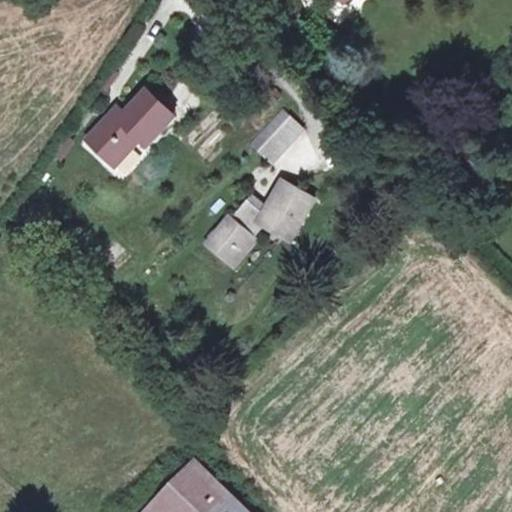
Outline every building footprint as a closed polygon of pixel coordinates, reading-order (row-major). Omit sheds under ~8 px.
[(123,108),(96,137),(130,163),(154,135),(163,142),(187,115),(153,87),(129,114),(123,108)] [(293,107),(262,139),(281,157),(311,124),(293,107)] [(68,163),(80,146),(68,137),(56,154),(68,163)] [(237,214),(216,240),(242,261),(277,218),(302,234),(328,189),(295,170),(277,201),(261,188),(238,216),(237,214)] [(147,508),(151,511),(212,511),(230,494),(192,460),(147,508)] [(212,511),(248,511),(230,494),(212,511)]
